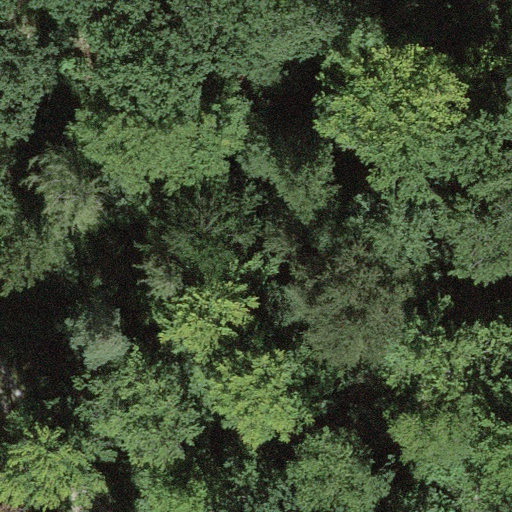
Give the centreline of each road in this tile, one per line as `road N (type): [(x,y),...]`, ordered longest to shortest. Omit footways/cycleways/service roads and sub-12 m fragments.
road 1 (track): [(469,511),(511,323)]
road 2 (track): [(0,352),(103,511)]
